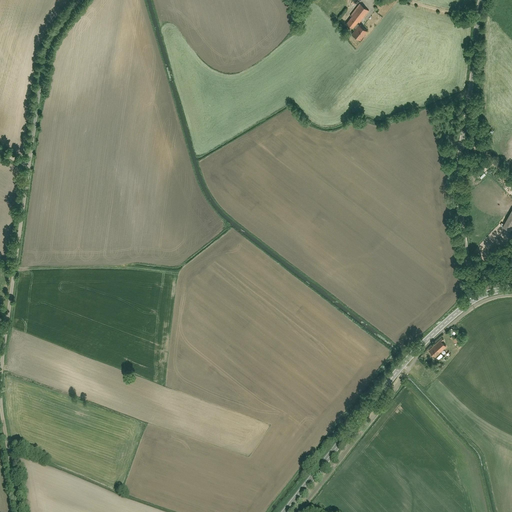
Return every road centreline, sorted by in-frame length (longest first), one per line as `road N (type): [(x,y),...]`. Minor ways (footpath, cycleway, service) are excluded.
road 1 (unclassified): [(472,301),(457,180),(480,0)]
road 2 (secondary): [(284,511),(394,373),(472,301)]
road 3 (unclassified): [(0,368),(28,166)]
road 4 (unclassified): [(28,166),(46,49),(79,0)]
